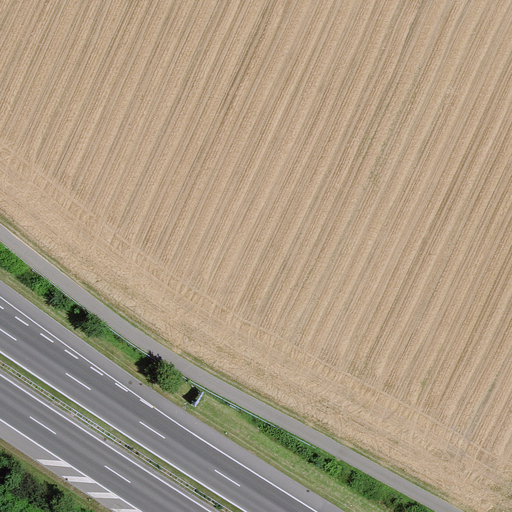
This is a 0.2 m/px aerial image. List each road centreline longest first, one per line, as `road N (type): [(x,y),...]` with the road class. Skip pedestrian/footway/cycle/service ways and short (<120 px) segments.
road 1 (unclassified): [(443,511),(92,309),(0,235)]
road 2 (motorway): [(274,511),(0,326)]
road 3 (motorway): [(0,402),(173,511)]
